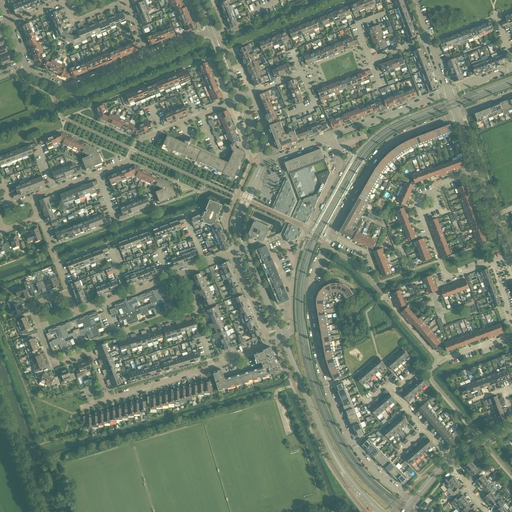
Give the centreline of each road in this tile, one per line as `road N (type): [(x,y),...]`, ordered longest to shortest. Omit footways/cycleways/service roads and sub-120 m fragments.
road 1 (residential): [(412,501),(358,453),(325,386),(308,303),(330,236)]
road 2 (tertiary): [(377,511),(333,452),(281,336)]
road 3 (residential): [(31,197),(128,161),(138,140),(203,114)]
road 4 (residential): [(493,262),(449,274),(417,205),(435,185),(477,170)]
road 5 (unclassified): [(108,400),(90,350),(53,364),(32,306),(66,293)]
road 6 (residential): [(330,236),(379,151),(456,114)]
road 7 (residential): [(108,400),(269,342)]
road 8 (residential): [(24,62),(33,76),(68,88),(147,56)]
road 9 (residential): [(330,138),(340,164),(294,264)]
road 10 (residential): [(104,303),(232,254)]
road 11 (residential): [(330,138),(449,93)]
